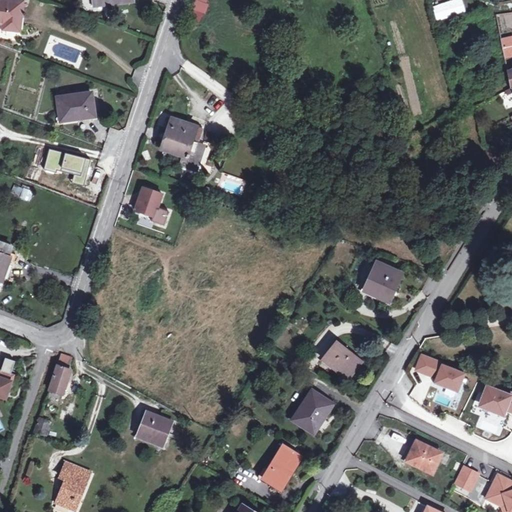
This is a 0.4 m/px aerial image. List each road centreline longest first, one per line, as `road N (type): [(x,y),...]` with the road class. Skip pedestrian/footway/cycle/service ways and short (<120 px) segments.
road 1 (unclassified): [(309,511),(511,188)]
road 2 (unclassified): [(179,0),(76,318),(66,334),(48,338)]
road 3 (residential): [(48,338),(0,503)]
